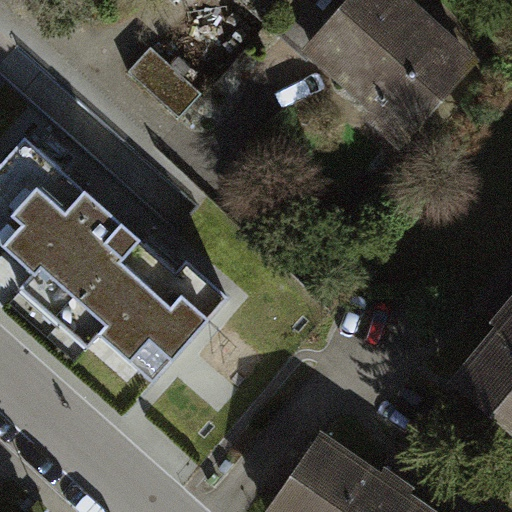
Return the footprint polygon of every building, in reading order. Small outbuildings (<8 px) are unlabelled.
[(249,0),(302,44),(338,0),(249,0)] [(417,0),(338,0),(302,44),(432,151),(501,69),(417,0)] [(175,273),(21,134),(0,156),(0,249),(152,387),(232,299),(188,259),(175,273)] [(511,315),(449,391),(511,442),(511,315)] [(290,511),(437,511),(336,444),(290,511)]
